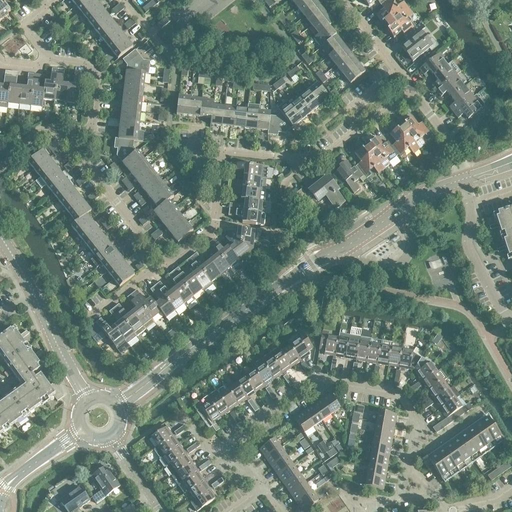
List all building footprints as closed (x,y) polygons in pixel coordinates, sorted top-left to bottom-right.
[(10,12),(1,1),(0,0),(0,20),(1,21),(8,15),(7,14),(10,12)] [(94,0),(83,0),(75,7),(81,14),(96,2),(94,0)] [(273,5),(270,0),(265,4),(269,9),(273,5)] [(307,0),(289,0),(297,9),(307,0)] [(318,6),(313,0),(307,0),(297,9),(304,18),(318,6)] [(383,23),(386,26),(408,9),(403,3),(397,8),(393,3),(395,2),(393,0),(386,0),(380,5),(383,10),(375,16),(382,24),(383,23)] [(152,1),(147,5),(151,10),(156,5),(152,1)] [(96,2),(81,14),(87,22),(102,10),(96,2)] [(114,13),(121,7),(119,4),(111,11),(114,13)] [(151,10),(147,5),(142,9),(146,14),(151,10)] [(304,18),(311,27),(326,15),(318,6),(304,18)] [(123,9),(121,7),(114,13),(116,16),(123,9)] [(408,9),(386,26),(389,29),(387,31),(393,39),(401,32),(405,37),(406,35),(416,28),(412,23),(410,24),(407,20),(413,15),(408,9)] [(87,22),(93,29),(108,17),(102,10),(87,22)] [(280,22),(284,19),(281,14),(276,18),(280,22)] [(326,15),(311,27),(318,36),(314,39),(333,24),(326,15)] [(114,25),(108,17),(93,29),(99,37),(114,25)] [(157,25),(160,30),(170,23),(166,18),(157,25)] [(126,28),(133,22),(131,19),(123,26),(126,28)] [(288,23),(284,19),(280,22),(283,27),(288,23)] [(135,25),(133,22),(126,28),(128,31),(135,25)] [(333,25),(333,24),(314,39),(321,49),(336,37),(329,28),(333,25)] [(114,25),(99,37),(105,44),(120,32),(114,25)] [(416,28),(406,35),(410,40),(401,48),(412,63),(429,50),(417,35),(425,30),(420,25),(416,28)] [(126,40),(120,32),(105,44),(111,52),(126,40)] [(142,32),(137,36),(141,41),(146,38),(142,32)] [(294,40),(299,37),(295,32),(290,36),(294,40)] [(302,42),(299,37),(294,40),(298,45),(302,42)] [(343,46),(336,37),(321,49),(328,58),(343,46)] [(133,48),(126,40),(111,52),(118,60),(133,48)] [(343,46),(328,58),(335,67),(350,55),(343,46)] [(126,66),(143,61),(135,50),(122,60),(126,66)] [(304,62),(309,58),(305,53),(301,57),(304,62)] [(425,58),(418,63),(421,68),(432,59),(429,54),(425,58)] [(429,72),(433,77),(447,66),(443,61),(444,60),(439,54),(435,57),(429,63),(419,71),(423,76),(429,72)] [(343,76),(357,64),(350,55),(335,67),(343,76)] [(313,63),(309,58),(304,62),(308,66),(313,63)] [(149,61),(143,61),(126,66),(126,72),(145,75),(148,75),(149,61)] [(447,66),(433,77),(437,82),(431,87),(436,93),(456,76),(460,73),(452,62),(447,66)] [(365,74),(357,64),(343,76),(350,85),(365,74)] [(44,83),(43,91),(42,101),(43,101),(54,102),(58,69),(51,69),(50,83),(44,83)] [(54,102),(54,106),(65,108),(65,103),(67,86),(62,85),(64,70),(58,69),(54,102)] [(0,85),(0,109),(6,110),(7,104),(11,72),(5,71),(3,86),(0,85)] [(72,86),(67,86),(65,103),(77,104),(81,72),(74,71),(72,86)] [(296,75),(292,71),(287,75),(291,80),(296,75)] [(19,106),(21,88),(15,88),(17,73),(11,72),(7,104),(19,106)] [(126,72),(124,86),(143,88),(145,75),(126,72)] [(319,80),(323,76),(320,72),(315,75),(319,80)] [(26,89),(21,88),(19,106),(29,107),(33,75),(27,74),(26,89)] [(42,108),(43,101),(42,101),(43,91),(38,90),(40,76),(33,75),(29,107),(42,108)] [(327,81),(323,76),(319,80),(322,84),(327,81)] [(446,94),(450,99),(464,88),(459,83),(461,82),(456,76),(436,93),(440,98),(446,94)] [(281,79),(276,83),(280,88),(285,84),(281,79)] [(317,84),(309,91),(320,106),(329,99),(317,84)] [(143,88),(124,86),(122,99),(141,102),(143,88)] [(449,109),(453,114),(474,98),(469,92),(468,93),(464,88),(450,99),(454,104),(449,109)] [(334,90),(330,94),(333,98),(338,95),(334,90)] [(312,112),(320,106),(309,91),(301,98),(312,112)] [(188,117),(190,98),(178,97),(176,116),(188,117)] [(199,118),(201,100),(190,98),(188,117),(199,118)] [(312,112),(301,98),(292,104),(304,119),(312,112)] [(474,98),(453,114),(457,120),(463,115),(468,121),(481,110),(477,104),(478,103),(474,98)] [(122,99),(121,113),(140,115),(141,102),(122,99)] [(201,100),(199,118),(210,120),(210,126),(212,107),(213,101),(201,100)] [(304,119),(292,104),(284,111),(296,126),(304,119)] [(224,108),(212,107),(210,126),(222,127),(224,108)] [(235,110),(224,108),(222,127),(233,128),(235,110)] [(247,111),(235,110),(233,128),(245,130),(247,111)] [(256,131),(259,112),(247,111),(245,130),(256,131)] [(296,126),(284,111),(276,117),(275,117),(273,136),(278,137),(278,133),(285,134),(296,126)] [(270,114),(259,112),(256,131),(268,132),(267,135),(273,136),(275,117),(270,117),(270,114)] [(140,115),(121,113),(119,126),(138,129),(140,115)] [(405,126),(402,129),(419,150),(425,145),(420,140),(425,136),(427,137),(431,133),(423,122),(418,126),(412,118),(404,124),(405,126)] [(118,140),(133,142),(137,142),(138,129),(119,126),(118,139),(118,140)] [(396,144),(391,147),(400,158),(405,154),(404,153),(409,149),(413,155),(419,150),(402,129),(399,131),(397,129),(390,136),(396,144)] [(367,149),(384,170),(390,166),(388,163),(398,156),(388,142),(383,146),(377,138),(369,145),(370,146),(367,149)] [(118,140),(118,139),(114,139),(113,149),(117,149),(132,148),(132,147),(133,142),(118,140)] [(51,152),(53,155),(61,149),(59,146),(51,152)] [(132,148),(117,149),(116,156),(122,164),(136,152),(132,148)] [(61,149),(53,155),(55,158),(63,151),(61,149)] [(357,167),(367,179),(370,183),(372,182),(369,178),(371,176),(369,173),(373,169),(378,175),(384,170),(367,149),(364,151),(362,150),(355,156),(361,163),(357,167)] [(442,150),(434,155),(439,162),(447,156),(442,150)] [(27,163),(34,171),(49,159),(42,151),(27,163)] [(122,164),(128,171),(143,159),(137,152),(136,152),(122,164)] [(39,178),(55,166),(49,159),(34,171),(39,178)] [(134,179),(149,167),(143,159),(128,171),(134,179)] [(63,167),(65,170),(73,164),(71,161),(63,167)] [(367,179),(357,167),(352,170),(346,162),(339,169),(340,170),(332,176),(341,187),(345,184),(354,195),(360,190),(355,184),(360,180),(362,183),(367,179)] [(73,164),(65,170),(67,173),(75,166),(73,164)] [(243,177),(260,179),(266,180),(267,168),(229,164),(229,170),(244,172),(243,177)] [(55,166),(39,178),(45,186),(61,174),(55,166)] [(134,179),(140,187),(155,175),(149,167),(134,179)] [(117,168),(112,171),(117,177),(121,174),(117,168)] [(51,193),(67,181),(61,174),(45,186),(51,193)] [(146,194),(161,182),(155,175),(140,187),(146,194)] [(75,183),(77,185),(85,179),(83,176),(75,183)] [(260,179),(243,177),(243,182),(228,181),(227,187),(259,191),(260,179)] [(121,182),(124,187),(129,183),(125,178),(121,182)] [(338,192),(327,178),(315,187),(313,186),(308,190),(310,193),(306,196),(301,190),(295,195),(298,199),(295,201),(302,210),(304,208),(308,213),(318,205),(317,204),(324,197),(334,210),(344,203),(337,193),(338,192)] [(85,179),(77,185),(79,188),(87,181),(85,179)] [(57,201),(73,189),(67,181),(51,193),(57,201)] [(146,194),(152,202),(167,190),(161,182),(146,194)] [(129,183),(124,187),(129,192),(133,189),(129,183)] [(240,200),(244,201),(258,202),(259,191),(227,187),(226,193),(241,195),(240,200)] [(73,189),(57,201),(63,208),(79,197),(73,189)] [(168,201),(169,202),(173,198),(167,190),(152,202),(158,209),(168,201)] [(87,197),(89,200),(97,194),(95,192),(87,197)] [(97,194),(89,200),(91,203),(99,196),(97,194)] [(133,197),(136,202),(141,198),(137,194),(133,197)] [(69,216),(85,204),(79,197),(63,208),(69,216)] [(141,198),(136,202),(141,207),(145,204),(141,198)] [(168,201),(158,209),(153,213),(159,221),(174,209),(169,202),(168,201)] [(229,204),(228,210),(263,214),(264,203),(258,202),(244,201),(244,206),(229,204)] [(85,204),(69,216),(75,223),(71,227),(91,212),(85,204)] [(498,224),(489,227),(490,229),(490,230),(490,231),(499,228),(502,237),(505,247),(496,250),(497,252),(498,253),(506,251),(510,261),(511,259),(511,207),(494,214),(498,224)] [(95,208),(91,212),(95,217),(100,213),(95,208)] [(165,228),(180,217),(174,209),(159,221),(165,228)] [(228,210),(228,217),(242,218),(242,224),(262,226),(263,214),(228,210)] [(77,235),(92,223),(86,215),(91,212),(71,227),(77,235)] [(140,223),(148,217),(146,215),(138,221),(140,223)] [(98,221),(103,227),(107,223),(103,217),(98,221)] [(150,220),(148,217),(140,223),(142,227),(150,220)] [(165,228),(171,236),(186,224),(180,217),(165,228)] [(98,230),(92,223),(77,235),(83,242),(98,230)] [(107,223),(103,227),(106,231),(111,228),(107,223)] [(186,224),(171,236),(178,244),(193,232),(186,224)] [(89,250),(104,238),(98,230),(83,242),(89,250)] [(150,236),(152,239),(160,233),(158,230),(150,236)] [(228,233),(228,237),(253,250),(253,244),(254,244),(259,232),(254,231),(237,230),(237,234),(228,233)] [(110,236),(115,242),(119,238),(115,232),(110,236)] [(160,233),(152,239),(154,242),(162,235),(160,233)] [(230,245),(227,248),(238,262),(253,250),(228,237),(225,239),(230,245)] [(95,257),(110,246),(104,238),(89,250),(95,257)] [(119,238),(115,242),(118,246),(123,243),(119,238)] [(238,262),(227,248),(223,251),(214,240),(209,244),(229,269),(238,262)] [(169,243),(164,248),(168,252),(173,248),(169,243)] [(213,259),(209,263),(220,276),(229,269),(209,244),(204,248),(213,259)] [(110,246),(95,257),(101,265),(116,253),(110,246)] [(125,254),(127,257),(134,251),(132,248),(125,254)] [(269,250),(266,256),(274,259),(276,253),(269,250)] [(134,251),(127,257),(129,260),(137,253),(134,251)] [(116,253),(101,265),(107,272),(122,261),(116,253)] [(196,254),(191,258),(211,283),(220,276),(209,263),(205,266),(196,254)] [(211,283),(191,258),(186,262),(195,274),(191,277),(202,290),(211,283)] [(122,261),(107,272),(113,280),(128,268),(122,261)] [(144,267),(140,263),(135,267),(138,272),(144,267)] [(128,268),(113,280),(119,288),(134,276),(128,268)] [(178,268),(173,272),(193,298),(202,290),(191,277),(187,280),(178,268)] [(173,291),(184,305),(186,307),(195,300),(193,298),(173,272),(168,276),(177,288),(173,291)] [(184,305),(173,291),(169,294),(160,283),(155,287),(175,312),(184,305)] [(159,302),(155,305),(166,319),(175,312),(155,287),(150,291),(159,302)] [(137,291),(131,295),(152,320),(161,313),(165,319),(166,319),(155,305),(150,299),(146,302),(137,291)] [(136,310),(132,314),(143,327),(152,320),(131,295),(126,299),(136,310)] [(143,327),(132,314),(128,317),(118,305),(113,309),(134,334),(143,327)] [(114,328),(127,344),(136,337),(134,334),(113,309),(108,313),(118,325),(114,328)] [(118,352),(127,344),(114,328),(110,331),(100,319),(95,323),(118,352)] [(0,337),(0,352),(0,353),(27,333),(26,332),(19,337),(13,328),(0,337)] [(290,345),(300,361),(309,354),(307,351),(312,348),(302,332),(296,336),(298,340),(290,345)] [(28,335),(27,333),(0,353),(7,363),(27,348),(21,340),(28,335)] [(336,358),(339,340),(328,338),(329,334),(322,333),(319,351),(325,352),(324,356),(336,358)] [(177,334),(168,341),(172,346),(181,339),(177,334)] [(346,360),(351,336),(340,334),(339,340),(336,358),(346,360)] [(361,338),(351,336),(346,360),(357,362),(361,338)] [(372,340),(361,338),(357,362),(368,364),(371,346),(372,340)] [(389,367),(392,349),(393,343),(383,341),(381,347),(378,365),(389,367)] [(300,361),(290,345),(281,352),(291,367),(300,361)] [(381,347),(371,346),(368,364),(378,365),(381,347)] [(33,356),(27,348),(7,363),(14,373),(41,353),(40,351),(33,356)] [(400,369),(403,351),(392,349),(389,367),(400,369)] [(152,351),(149,353),(153,361),(157,359),(152,351)] [(413,353),(403,351),(400,369),(414,372),(421,359),(413,354),(413,353)] [(291,367),(281,352),(272,358),(283,373),(291,367)] [(41,353),(14,373),(22,383),(24,381),(27,385),(40,375),(37,371),(41,368),(35,360),(43,354),(41,353)] [(283,373),(272,358),(263,364),(274,380),(283,373)] [(430,365),(421,359),(414,372),(422,383),(437,373),(431,364),(430,365)] [(263,364),(254,370),(265,386),(274,380),(263,364)] [(265,386),(254,370),(245,377),(256,392),(265,386)] [(441,370),(437,373),(422,383),(428,392),(443,382),(447,379),(441,370)] [(27,385),(31,385),(49,387),(40,375),(27,385)] [(245,377),(236,383),(247,398),(256,392),(245,377)] [(428,392),(435,401),(450,391),(443,382),(428,392)] [(238,404),(247,398),(236,383),(228,389),(238,404)] [(53,384),(49,387),(31,385),(44,403),(53,396),(57,402),(63,398),(53,384)] [(31,385),(27,385),(20,390),(38,414),(39,413),(36,408),(44,403),(31,385)] [(441,410),(456,400),(460,397),(453,388),(450,391),(435,401),(441,410)] [(230,411),(238,404),(228,389),(219,395),(230,411)] [(11,397),(25,417),(33,411),(36,415),(38,414),(20,390),(11,397)] [(329,393),(320,399),(330,414),(339,408),(329,393)] [(221,417),(230,411),(219,395),(210,402),(221,417)] [(1,404),(19,428),(20,427),(17,423),(25,417),(11,397),(1,404)] [(460,397),(456,400),(441,410),(447,419),(461,409),(464,414),(472,409),(469,403),(466,405),(460,397)] [(320,399),(311,406),(321,421),(330,414),(320,399)] [(214,422),(221,417),(210,402),(196,411),(208,429),(212,427),(216,432),(220,430),(214,422)] [(0,404),(0,421),(6,430),(14,425),(17,429),(19,428),(1,404),(0,404)] [(302,412),(313,427),(321,421),(311,406),(302,412)] [(447,419),(433,429),(436,434),(464,414),(461,409),(447,419)] [(313,427),(302,412),(293,418),(304,433),(313,427)] [(376,423),(394,426),(396,415),(378,412),(376,423)] [(427,458),(422,461),(427,469),(432,465),(435,469),(441,479),(444,484),(452,478),(459,473),(467,468),(474,463),(482,458),(489,452),(497,447),(504,442),(501,437),(494,428),(488,419),(480,424),(473,429),(465,434),(458,439),(450,445),(443,450),(435,455),(428,460),(427,458)] [(374,433),(392,436),(394,426),(376,423),(374,433)] [(151,438),(157,447),(173,436),(166,427),(151,438)] [(390,447),(392,436),(374,433),(372,444),(390,447)] [(157,447),(164,456),(179,445),(173,436),(157,447)] [(259,450),(265,459),(280,448),(274,439),(259,450)] [(323,442),(317,446),(323,455),(326,453),(330,451),(323,442)] [(389,458),(390,447),(372,444),(370,454),(389,458)] [(179,445),(164,456),(159,459),(165,468),(166,467),(185,454),(179,445)] [(286,457),(280,448),(265,459),(271,468),(286,457)] [(166,467),(172,476),(191,463),(185,454),(166,467)] [(369,465),(387,468),(389,458),(370,454),(369,465)] [(286,457),(271,468),(277,476),(293,466),(286,457)] [(511,459),(487,477),(491,482),(511,467),(511,459)] [(191,463),(172,476),(178,485),(197,471),(191,463)] [(387,468),(369,465),(367,475),(385,479),(387,468)] [(293,466),(277,476),(284,485),(299,475),(293,466)] [(92,497),(96,504),(108,496),(107,494),(118,486),(106,468),(93,477),(102,490),(92,497)] [(197,471),(178,485),(184,493),(188,491),(203,480),(197,471)] [(305,483),(299,475),(284,485),(290,494),(305,483)] [(383,490),(385,479),(367,475),(365,486),(383,490)] [(209,489),(203,480),(188,491),(194,500),(209,489)] [(311,492),(305,483),(290,494),(296,503),(311,492)] [(67,511),(80,511),(78,509),(89,501),(79,487),(59,500),(67,511)] [(209,489),(194,500),(190,502),(197,511),(216,498),(209,489)] [(311,492),(296,503),(302,511),(318,501),(311,492)]
